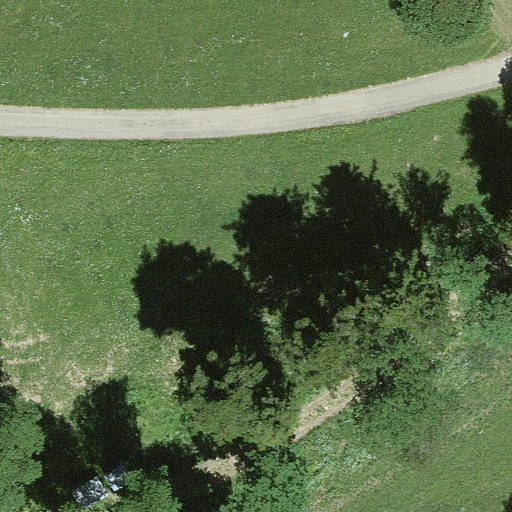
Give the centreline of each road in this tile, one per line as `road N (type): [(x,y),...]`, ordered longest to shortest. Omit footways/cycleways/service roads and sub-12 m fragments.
road 1 (residential): [(0,120),(264,119),(366,105),(511,69)]
road 2 (track): [(511,249),(120,511)]
